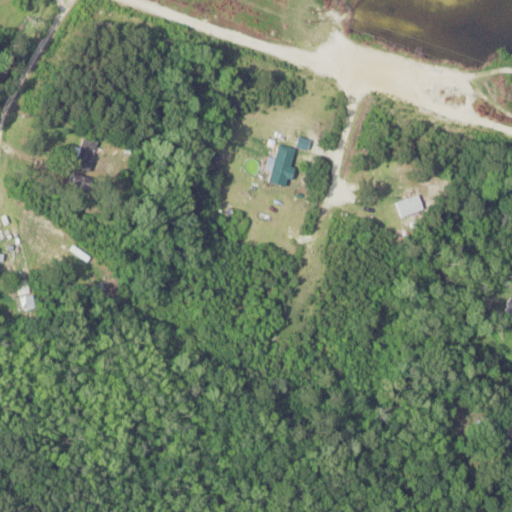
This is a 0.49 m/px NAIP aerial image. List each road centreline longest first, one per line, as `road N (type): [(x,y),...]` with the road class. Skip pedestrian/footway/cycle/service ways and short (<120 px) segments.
road 1 (residential): [(128,0),(511,128)]
road 2 (residential): [(356,81),(292,305)]
road 3 (residential): [(63,0),(0,109)]
